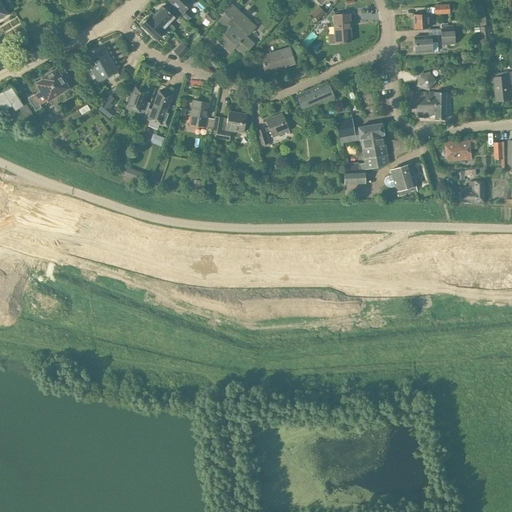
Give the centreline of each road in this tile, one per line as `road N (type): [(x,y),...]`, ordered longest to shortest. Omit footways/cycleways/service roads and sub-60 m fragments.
road 1 (unclassified): [(0,196),(199,252),(511,253)]
road 2 (track): [(511,360),(194,371),(0,338)]
road 3 (residential): [(117,21),(144,53),(263,93),(385,49)]
road 4 (track): [(222,372),(238,511)]
road 5 (residential): [(0,76),(117,21)]
